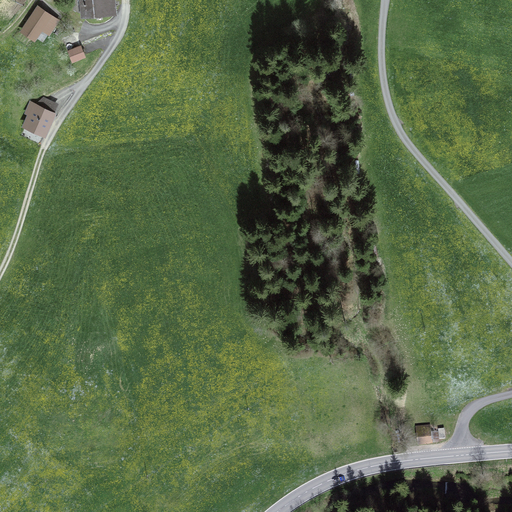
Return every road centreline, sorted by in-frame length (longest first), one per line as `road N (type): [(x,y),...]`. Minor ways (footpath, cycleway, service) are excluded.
road 1 (unclassified): [(385,0),(382,70),(397,125),(511,262)]
road 2 (track): [(125,0),(117,41),(42,151),(0,268)]
road 3 (secondary): [(276,511),(365,467),(461,455)]
